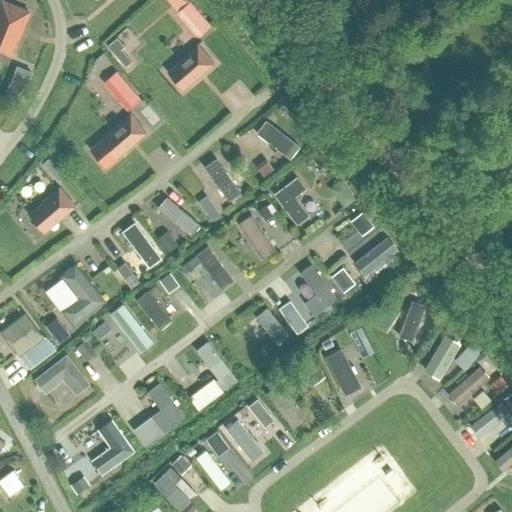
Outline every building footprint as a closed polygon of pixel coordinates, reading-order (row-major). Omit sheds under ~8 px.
[(16,37),(18,37),(29,10),(2,0),(0,0),(0,48),(9,53),(16,37)] [(123,46),(116,37),(104,47),(122,68),(130,60),(120,49),(123,46)] [(181,58),(166,71),(182,90),(213,63),(196,44),(180,57),(181,58)] [(114,127),(99,140),(115,159),(145,132),(129,113),(113,126),(114,127)] [(289,159),(299,147),(265,121),(256,133),(289,159)] [(42,163),(50,172),(59,163),(51,154),(42,163)] [(264,175),(273,168),(265,157),(255,165),(264,175)] [(228,202),(240,193),(215,159),(203,167),(228,202)] [(294,223),(307,214),(294,197),(305,189),(296,177),(273,195),(294,223)] [(42,201),(28,213),(43,232),(74,205),(57,186),(41,199),(42,201)] [(205,212),(214,205),(205,194),(196,201),(205,212)] [(190,237),(199,226),(166,198),(157,209),(190,237)] [(272,213),(265,204),(256,210),(263,219),(272,213)] [(349,220),(357,231),(369,221),(361,211),(349,220)] [(260,257),(273,248),(251,215),(238,224),(260,257)] [(148,268),(160,259),(134,224),(122,233),(148,268)] [(166,252),(178,243),(167,229),(156,238),(166,252)] [(219,288),(231,279),(207,246),(195,255),(219,288)] [(74,264),(59,276),(61,278),(77,298),(61,311),(60,311),(72,326),(104,301),(74,264)] [(169,293),(180,285),(170,271),(159,279),(169,293)] [(160,330),(171,321),(147,291),(135,301),(160,330)] [(430,297),(427,307),(436,310),(439,300),(430,297)] [(412,341),(424,306),(411,301),(399,337),(412,341)] [(277,345),(288,336),(266,309),(255,317),(277,345)] [(25,313),(0,332),(0,333),(18,356),(19,355),(29,368),(54,349),(52,346),(44,336),(43,337),(25,313)] [(44,326),(58,344),(70,335),(56,317),(44,326)] [(440,378),(459,345),(444,336),(425,369),(440,378)] [(84,356),(93,349),(86,339),(76,346),(84,356)] [(263,355),(273,346),(266,339),(256,347),(263,355)] [(222,385),(233,376),(207,342),(195,351),(222,385)] [(344,392),(358,385),(340,349),(326,357),(344,392)] [(33,380),(44,394),(62,380),(74,396),(89,384),(66,354),(33,380)] [(305,374),(317,387),(328,378),(316,364),(305,374)] [(459,405),(489,378),(479,366),(449,394),(459,405)] [(508,384),(499,374),(487,384),(496,394),(508,384)] [(198,410),(222,392),(211,378),(188,397),(198,410)] [(163,434),(185,417),(159,383),(147,393),(160,409),(150,417),(163,434)] [(294,427),(307,416),(279,383),(266,393),(294,427)] [(511,405),(511,395),(510,392),(502,397),(509,408),(511,405)] [(256,418),(265,410),(257,400),(248,407),(256,418)] [(481,433),(508,413),(501,404),(474,424),(481,433)] [(237,419),(224,429),(250,461),(262,451),(237,419)] [(110,447),(91,461),(101,476),(134,452),(111,420),(97,430),(110,447)] [(205,439),(218,457),(229,448),(216,431),(205,439)] [(503,471),(511,463),(511,446),(494,462),(503,471)] [(220,489),(229,481),(205,450),(195,457),(220,489)] [(170,463),(177,471),(187,461),(180,453),(170,463)] [(179,511),(190,501),(164,474),(153,484),(179,511)] [(78,493),(86,487),(80,478),(72,484),(78,493)]
